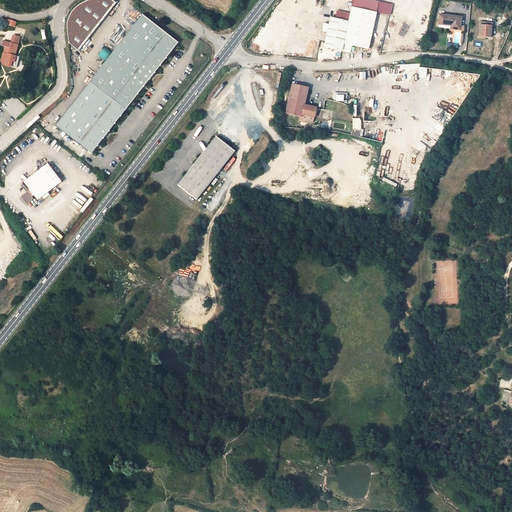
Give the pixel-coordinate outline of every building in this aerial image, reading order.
[(64,25),(67,41),(75,47),(110,0),(75,0),(72,4),(71,6),(68,10),(65,15),(64,20),(63,21),(64,25)] [(349,0),(348,4),(373,9),(375,0),(349,0)] [(348,4),(347,11),(340,41),(365,46),(373,9),(348,4)] [(347,11),(334,8),(333,16),(328,14),(321,44),(338,48),(340,41),(347,11)] [(175,38),(139,10),(51,122),(88,150),(175,38)] [(457,15),(437,12),(436,22),(448,24),(448,26),(456,27),(457,15)] [(12,19),(4,15),(2,21),(11,24),(12,19)] [(489,21),(477,19),(475,34),(488,35),(489,21)] [(11,52),(14,41),(0,37),(0,42),(1,43),(0,46),(0,49),(2,50),(0,55),(0,61),(7,63),(8,58),(11,59),(12,53),(11,52)] [(12,64),(15,53),(12,53),(11,59),(8,58),(7,63),(12,64)] [(311,114),(313,105),(301,102),(305,84),(289,81),(282,110),(297,114),(298,114),(299,112),(311,114)] [(346,101),(347,93),(333,92),(333,101),(346,101)] [(309,120),(311,114),(299,112),(298,114),(297,114),(296,118),(304,119),(309,120)] [(212,134),(173,182),(192,197),(230,149),(212,134)] [(26,187),(17,194),(23,201),(29,196),(28,194),(30,192),(34,197),(57,178),(44,161),(20,179),(26,187)] [(187,280),(171,279),(171,295),(187,295),(187,280)] [(504,390),(501,401),(509,403),(509,404),(511,404),(511,390),(511,391),(511,392),(504,390)]
